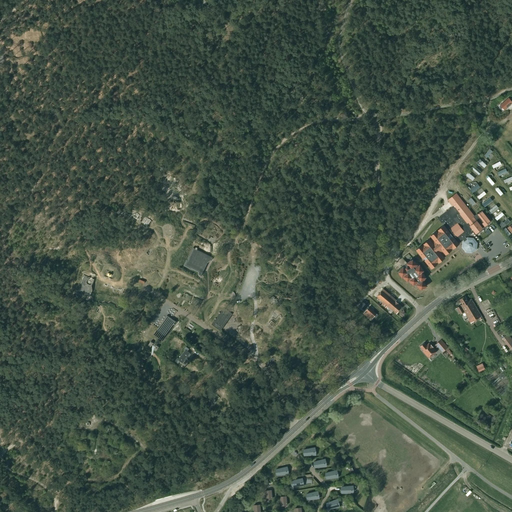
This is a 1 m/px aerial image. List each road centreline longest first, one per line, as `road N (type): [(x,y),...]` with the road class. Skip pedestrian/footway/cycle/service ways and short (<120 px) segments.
road 1 (tertiary): [(193,496),(238,477),(335,392)]
road 2 (unclassified): [(511,459),(365,372)]
road 3 (track): [(376,118),(376,175),(386,211),(376,260),(385,274)]
road 4 (unclassified): [(439,193),(385,274),(423,313)]
